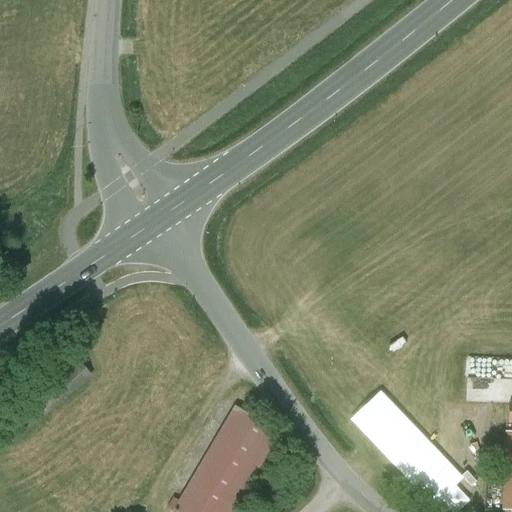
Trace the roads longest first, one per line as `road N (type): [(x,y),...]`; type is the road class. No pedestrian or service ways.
road 1 (secondary): [(160,218),(450,0)]
road 2 (unclassified): [(348,483),(160,218)]
road 3 (unclassified): [(160,218),(108,134),(102,62),(109,0)]
road 4 (secondary): [(0,325),(160,218)]
